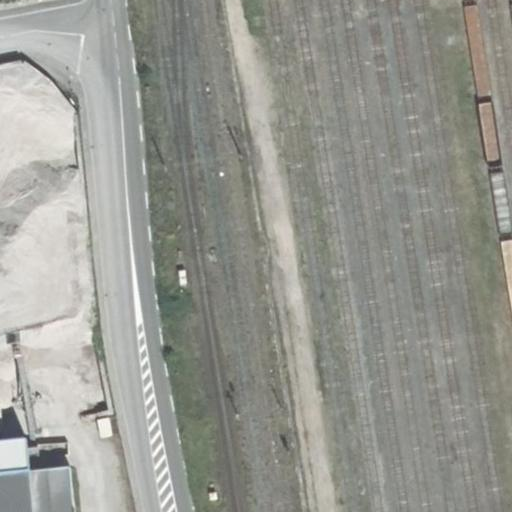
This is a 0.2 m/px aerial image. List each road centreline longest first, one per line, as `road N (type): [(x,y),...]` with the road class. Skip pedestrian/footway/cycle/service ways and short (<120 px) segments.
road 1 (residential): [(114,25),(133,274),(170,511)]
road 2 (track): [(269,156),(233,0)]
